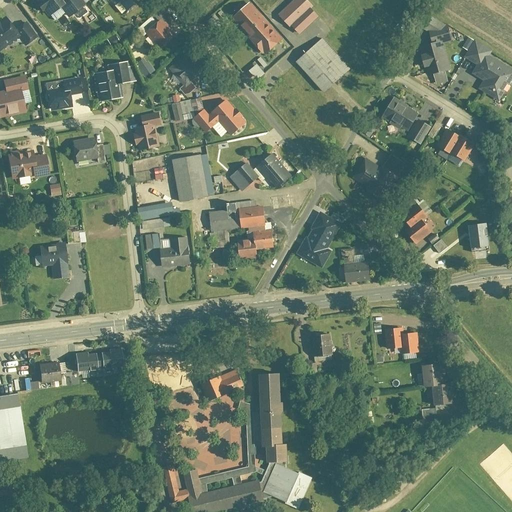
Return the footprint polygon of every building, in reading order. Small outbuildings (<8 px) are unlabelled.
[(30,0),(41,14),(59,0),(30,0)] [(75,0),(59,0),(54,4),(63,15),(78,3),(75,0)] [(222,4),(219,0),(205,0),(195,9),(204,19),(222,4)] [(280,34),(246,0),(245,0),(230,14),(264,50),(280,34)] [(310,0),(309,0),(288,0),(279,9),(289,20),(310,0)] [(156,44),(169,33),(156,18),(143,29),(156,44)] [(66,30),(72,26),(68,20),(62,24),(66,30)] [(139,33),(145,27),(139,20),(133,26),(139,33)] [(17,21),(8,29),(19,44),(29,36),(17,21)] [(4,40),(11,34),(2,22),(0,22),(0,44),(1,45),(5,42),(4,40)] [(428,71),(446,66),(440,42),(449,40),(447,32),(429,36),(431,42),(421,44),(428,71)] [(350,63),(321,33),(295,58),(324,88),(350,63)] [(487,46),(469,36),(459,54),(470,61),(465,70),(477,77),(471,86),(496,101),(511,73),(511,66),(484,50),(487,46)] [(185,51),(168,66),(182,82),(199,66),(185,51)] [(143,78),(154,73),(148,58),(137,63),(143,78)] [(110,62),(114,81),(125,79),(122,60),(110,62)] [(95,100),(116,96),(111,68),(90,72),(95,100)] [(0,112),(21,108),(16,87),(23,86),(20,71),(0,75),(0,85),(0,87),(0,86),(0,112)] [(60,79),(62,91),(67,90),(78,88),(76,76),(60,79)] [(193,84),(187,78),(178,86),(184,93),(193,84)] [(48,109),(70,105),(67,90),(62,91),(60,79),(45,82),(46,89),(44,90),(48,109)] [(412,110),(390,96),(379,113),(400,127),(412,110)] [(188,98),(167,103),(170,116),(191,111),(188,98)] [(244,120),(225,98),(203,116),(222,139),(244,120)] [(201,132),(210,125),(198,110),(189,118),(201,132)] [(138,115),(140,126),(158,122),(156,111),(138,115)] [(154,146),(149,124),(131,128),(136,150),(154,146)] [(454,132),(441,124),(430,141),(442,149),(454,132)] [(470,140),(455,130),(444,147),(459,157),(470,140)] [(71,161),(93,157),(91,145),(90,140),(68,144),(71,161)] [(98,144),(91,145),(93,157),(94,162),(101,161),(98,144)] [(29,146),(2,149),(5,172),(29,169),(30,175),(47,172),(44,150),(30,152),(29,146)] [(272,151),(257,164),(276,187),(292,173),(272,151)] [(199,155),(172,160),(180,204),(208,198),(199,155)] [(405,166),(391,155),(382,168),(396,179),(405,166)] [(380,170),(366,160),(353,179),(367,188),(366,190),(382,201),(397,179),(396,179),(382,168),(381,168),(380,170)] [(262,181),(267,176),(258,166),(254,169),(247,161),(236,170),(249,185),(259,177),(262,181)] [(53,196),(63,195),(62,185),(52,185),(53,196)] [(415,204),(420,200),(415,193),(410,198),(415,204)] [(226,210),(210,212),(211,228),(254,224),(255,231),(266,230),(264,205),(236,208),(236,201),(225,202),(226,210)] [(176,202),(141,208),(143,221),(178,214),(176,202)] [(432,214),(422,202),(407,214),(416,226),(432,214)] [(322,211),(300,255),(326,268),(335,251),(332,249),(345,223),(322,211)] [(437,230),(427,218),(411,231),(421,243),(437,230)] [(147,222),(139,223),(140,231),(147,230),(147,222)] [(486,224),(468,226),(471,253),(489,251),(486,224)] [(276,248),(275,230),(252,231),(252,234),(238,235),(240,261),(258,260),(258,249),(276,248)] [(75,232),(62,234),(64,250),(78,248),(75,232)] [(76,233),(77,242),(87,242),(87,232),(76,233)] [(440,232),(434,237),(438,242),(444,237),(440,232)] [(157,234),(149,235),(151,249),(159,247),(157,234)] [(172,250),(158,251),(160,267),(189,264),(186,238),(171,239),(172,250)] [(442,253),(449,247),(443,241),(437,246),(442,253)] [(357,246),(347,248),(350,283),(375,280),(373,261),(359,263),(357,246)] [(62,249),(32,254),(36,272),(46,270),(49,287),(64,284),(62,269),(66,268),(62,249)] [(402,326),(386,327),(388,348),(403,347),(404,354),(420,353),(418,332),(403,333),(402,326)] [(329,333),(311,335),(314,362),(333,359),(329,333)] [(74,355),(77,378),(124,372),(121,349),(74,355)] [(57,360),(37,363),(40,380),(59,377),(57,360)] [(444,382),(441,361),(421,364),(424,384),(444,382)] [(70,368),(62,369),(64,383),(72,382),(70,368)] [(243,387),(235,370),(200,386),(208,403),(243,387)] [(285,467),(284,461),(286,461),(285,445),(281,445),(278,375),(260,376),(261,405),(252,406),(253,414),(261,413),(263,447),(254,448),(254,456),(267,455),(267,464),(269,465),(259,484),(258,481),(241,485),(239,477),(231,479),(233,487),(208,493),(206,485),(199,487),(196,470),(183,473),(190,511),(218,511),(264,501),(264,499),(271,498),(298,510),(312,478),(285,467)] [(454,403),(451,381),(431,384),(433,406),(454,403)] [(24,407),(0,410),(0,453),(30,449),(24,407)]
